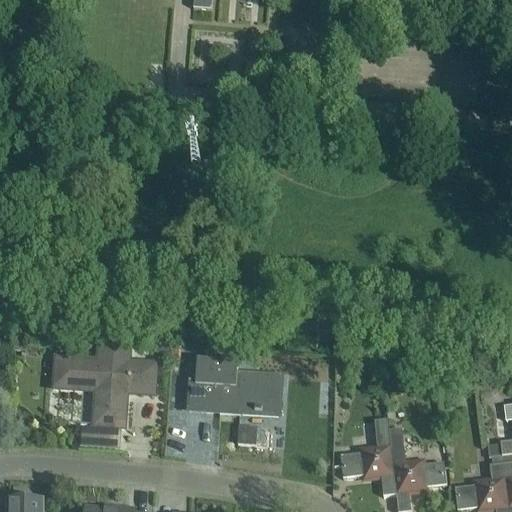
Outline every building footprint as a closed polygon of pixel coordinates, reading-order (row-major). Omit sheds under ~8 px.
[(212,12),(212,0),(194,0),(194,10),(212,12)] [(29,337),(14,337),(13,355),(28,356),(29,337)] [(97,386),(95,428),(123,430),(126,388),(154,390),(156,368),(128,366),(129,345),(100,343),(99,364),(57,362),(55,390),(84,392),(84,385),(97,386)] [(170,345),(153,343),(152,354),(169,355),(170,345)] [(190,386),(189,412),(215,414),(215,411),(220,411),(220,417),(240,419),(241,413),(255,414),(255,415),(262,416),(262,415),(280,416),(282,379),(237,376),(238,364),(197,361),(196,386),(190,386)] [(172,366),(170,385),(183,386),(185,368),(172,366)] [(378,454),(340,459),(341,459),(341,465),(343,481),(381,477),(384,499),(397,498),(391,453),(389,432),(388,422),(374,424),(378,454)] [(239,429),(237,447),(256,448),(257,430),(239,429)] [(402,430),(389,432),(391,453),(397,498),(398,511),(411,511),(409,492),(447,488),(444,466),(407,470),(406,465),(404,451),(402,430)] [(502,459),(511,457),(511,443),(501,445),(502,459)] [(511,511),(511,457),(502,459),(503,459),(502,459),(508,511),(511,511)] [(508,511),(502,459),(492,460),(493,468),(490,468),(492,487),(455,491),(457,511),(466,511),(495,509),(495,511),(508,511)] [(42,511),(42,503),(8,502),(8,511),(42,511)]
